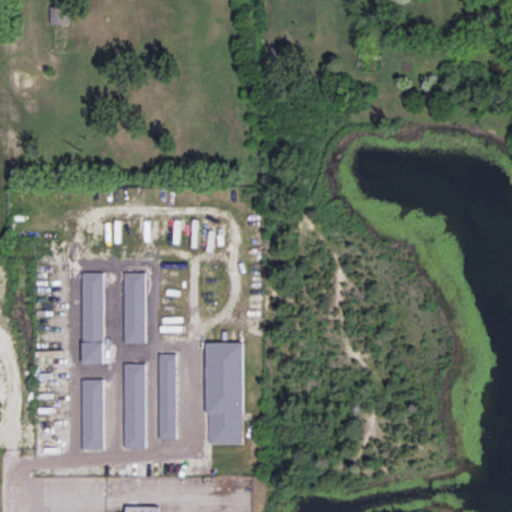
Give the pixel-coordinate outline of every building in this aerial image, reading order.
[(70,23),(69,5),(50,5),(51,24),(70,23)] [(82,362),(104,362),(103,271),(82,272),(82,362)] [(146,341),(145,271),(124,272),(124,341),(146,341)] [(243,341),(207,341),(207,443),(243,443),(243,341)] [(159,437),(177,437),(176,352),(159,352),(159,437)] [(145,362),(124,363),(125,447),(147,446),(145,362)] [(103,449),(104,378),(82,378),(82,449),(103,449)]
